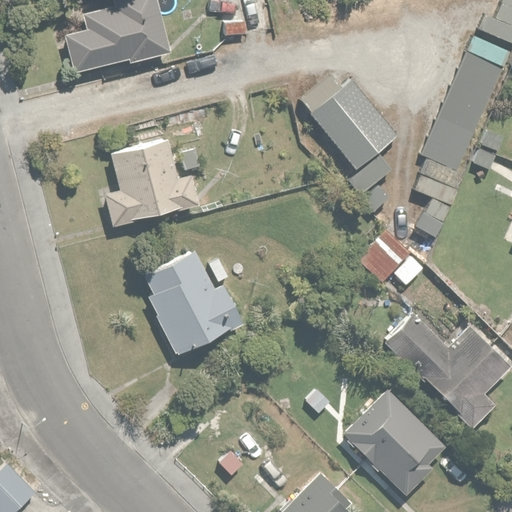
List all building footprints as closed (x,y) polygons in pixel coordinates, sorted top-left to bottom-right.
[(160,0),(119,0),(120,2),(87,10),(91,24),(66,30),(78,73),(173,48),(160,0)] [(487,10),(480,29),(511,41),(511,0),(506,0),(501,15),(487,10)] [(511,52),(475,36),(424,153),(432,156),(418,189),(430,195),(417,227),(437,236),(466,169),(463,167),(511,53),(511,52)] [(313,108),(362,165),(350,178),(366,196),(399,168),(382,148),(400,132),(351,75),(313,108)] [(174,137),(114,150),(122,187),(110,189),(117,221),(203,203),(197,175),(182,178),(174,137)] [(416,245),(388,223),(360,259),(388,281),(416,245)] [(198,248),(146,269),(156,293),(152,295),(176,354),(246,326),(228,282),(214,288),(198,248)] [(416,307),(387,337),(477,424),(498,404),(488,394),(511,368),(511,363),(472,324),(453,344),(416,307)] [(449,443),(390,393),(348,443),(412,498),(441,464),(435,459),(449,443)] [(17,511),(37,493),(5,461),(0,465),(0,511),(17,511)] [(343,490),(322,470),(282,511),(354,511),(337,496),(343,490)]
